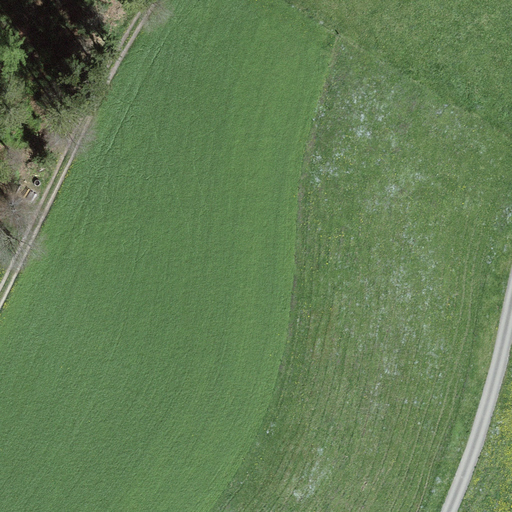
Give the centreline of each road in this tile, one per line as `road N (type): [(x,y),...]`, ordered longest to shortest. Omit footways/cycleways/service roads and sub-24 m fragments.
road 1 (track): [(0,298),(171,0)]
road 2 (unclassified): [(450,511),(511,303)]
